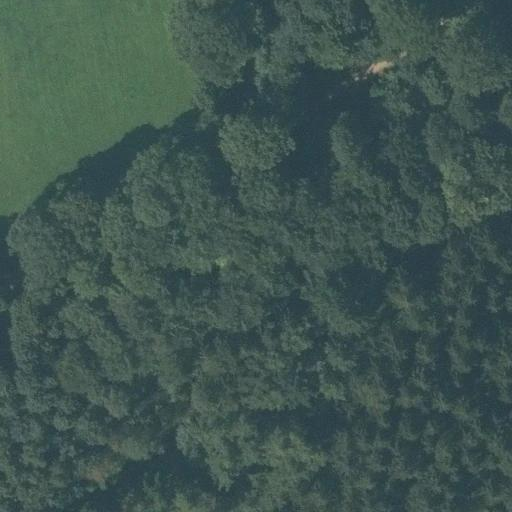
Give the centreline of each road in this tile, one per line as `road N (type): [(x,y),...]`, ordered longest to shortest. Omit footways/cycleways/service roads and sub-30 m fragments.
road 1 (unknown): [(174,511),(260,402),(305,270),(346,89)]
road 2 (track): [(253,149),(0,289)]
road 3 (track): [(471,0),(346,89)]
road 4 (track): [(253,149),(246,0)]
